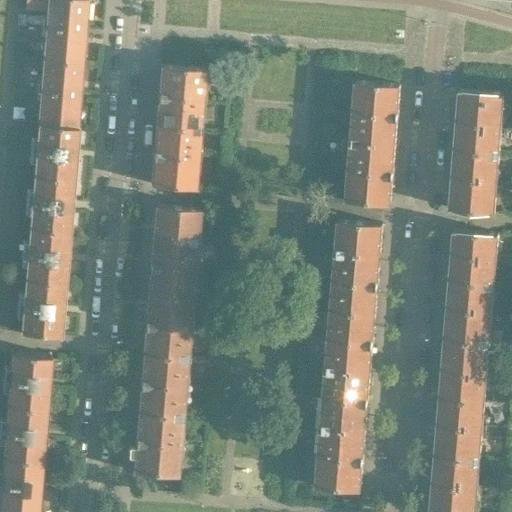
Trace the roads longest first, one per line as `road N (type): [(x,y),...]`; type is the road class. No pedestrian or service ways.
road 1 (residential): [(130,0),(86,511)]
road 2 (residential): [(397,511),(439,0)]
